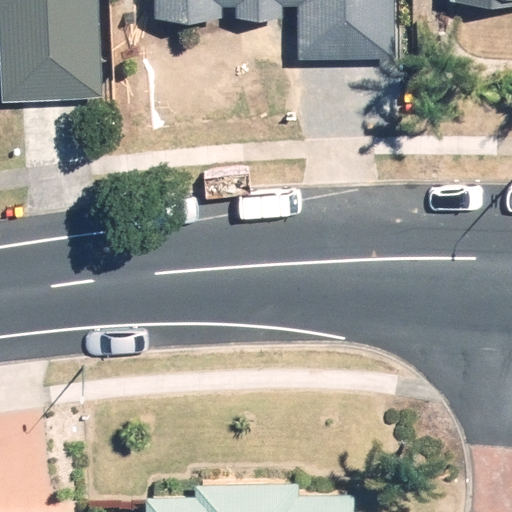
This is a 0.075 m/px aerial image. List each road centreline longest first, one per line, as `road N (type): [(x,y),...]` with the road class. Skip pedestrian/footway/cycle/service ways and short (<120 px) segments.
road 1 (residential): [(0,293),(191,272),(511,267)]
road 2 (residential): [(511,314),(501,511)]
